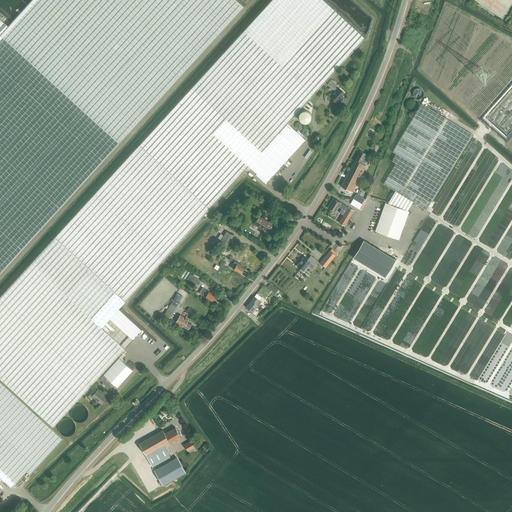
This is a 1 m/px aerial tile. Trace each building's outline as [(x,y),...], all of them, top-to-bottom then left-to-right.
[(0,273),(186,69),(111,0),(31,0),(8,26),(0,18),(0,273)] [(271,0),(139,145),(55,237),(125,301),(209,209),(248,166),(266,182),(305,139),(287,124),(365,38),(322,0),(271,0)] [(235,0),(111,0),(186,69),(243,7),(235,0)] [(335,88),(337,85),(331,80),(327,85),(329,87),(330,86),(336,91),(330,97),(335,103),(338,100),(339,101),(343,97),(342,96),(344,93),(338,87),(336,89),(335,88)] [(511,83),(480,119),(489,126),(492,122),(493,122),(501,129),(507,127),(508,125),(511,125),(511,123),(511,124),(510,123),(511,120),(511,83)] [(387,203),(385,203),(375,231),(398,239),(409,211),(407,211),(413,202),(426,210),(472,134),(422,104),(392,152),(396,154),(392,161),(396,163),(383,184),(395,191),(387,203)] [(363,164),(367,157),(364,155),(365,154),(360,151),(355,160),(341,187),(351,192),(366,165),(363,164)] [(356,194),(354,198),(360,201),(362,196),(363,196),(366,190),(361,187),(357,194),(356,194)] [(344,226),(353,211),(348,207),(340,203),(333,198),(327,208),(335,212),(338,207),(341,209),(339,213),(343,215),(339,222),(344,226)] [(353,200),(351,205),(359,210),(362,205),(353,200)] [(511,220),(495,208),(489,217),(489,220),(494,217),(494,220),(494,221),(493,224),(492,223),(492,221),(489,223),(491,225),(489,228),(493,225),(498,233),(505,233),(505,232),(500,232),(503,227),(506,227),(509,229),(510,231),(508,233),(511,233),(511,220)] [(272,226),(274,222),(270,220),(269,222),(258,216),(254,224),(264,230),(265,229),(269,231),(272,226)] [(223,253),(227,246),(233,236),(226,231),(220,242),(216,249),(223,253)] [(52,235),(0,292),(0,382),(52,430),(124,349),(101,328),(110,319),(133,340),(142,330),(118,309),(125,301),(55,237),(52,235)] [(397,252),(364,241),(361,250),(394,261),(397,252)] [(330,252),(320,264),(326,268),(335,256),(330,252)] [(312,270),(318,263),(311,257),(308,260),(306,258),(297,268),(302,273),(308,266),(312,270)] [(242,270),(244,268),(240,266),(241,265),(237,262),(238,263),(235,261),(231,268),(233,269),(233,270),(240,274),(241,273),(242,273),(243,271),(242,270)] [(186,279),(190,271),(185,269),(181,276),(186,279)] [(190,274),(186,280),(195,285),(199,279),(198,279),(193,275),(190,274)] [(270,284),(267,287),(274,293),(277,289),(270,284)] [(199,293),(202,295),(205,297),(212,302),(212,301),(213,301),(214,299),(214,298),(215,296),(208,291),(208,292),(202,288),(199,293)] [(173,300),(178,303),(182,296),(177,293),(173,300)] [(254,296),(246,307),(253,313),(261,302),(254,296)] [(164,315),(169,318),(175,307),(170,304),(164,315)] [(188,329),(191,325),(187,322),(189,319),(186,317),(186,318),(180,315),(176,322),(188,329)] [(119,358),(104,375),(100,379),(103,382),(101,384),(108,390),(110,387),(104,381),(107,378),(117,387),(132,370),(119,358)] [(0,477),(11,488),(26,472),(30,475),(62,439),(52,430),(0,382),(0,477)] [(93,398),(101,405),(107,398),(97,390),(94,393),(92,392),(87,397),(91,400),(93,398)] [(87,415),(87,414),(87,412),(86,411),(86,410),(85,409),(84,408),(83,407),(81,407),(80,407),(79,407),(77,407),(76,408),(75,409),(74,410),(73,411),(73,412),(73,413),(73,415),(73,416),(73,417),(74,418),(75,419),(76,420),(78,421),(79,421),(80,421),(82,421),(83,420),(84,420),(85,419),(86,418),(86,416),(87,415)] [(75,429),(75,428),(75,426),(75,425),(74,424),(73,423),(72,422),(71,421),(70,421),(68,421),(67,421),(66,421),(64,422),(63,422),(62,423),(62,425),(61,426),(61,427),(61,429),(61,430),(62,431),(63,432),(64,433),(65,434),(66,434),(67,435),(69,435),(70,435),(71,434),(72,433),(73,432),(74,431),(75,430),(75,429)] [(164,446),(181,437),(175,427),(165,433),(163,430),(139,443),(152,467),(170,457),(164,446)] [(192,440),(184,444),(188,451),(196,447),(192,440)] [(154,470),(163,485),(185,473),(176,457),(154,470)]
